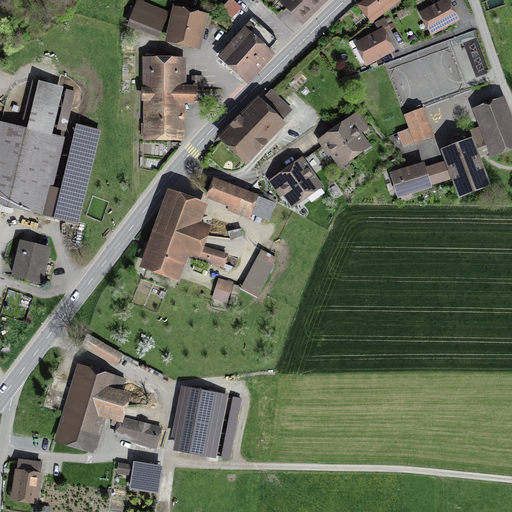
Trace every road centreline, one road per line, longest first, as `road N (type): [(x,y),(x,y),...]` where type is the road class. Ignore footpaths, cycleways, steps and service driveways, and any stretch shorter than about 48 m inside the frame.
road 1 (secondary): [(346,0),(192,150),(8,388)]
road 2 (track): [(511,483),(2,457)]
